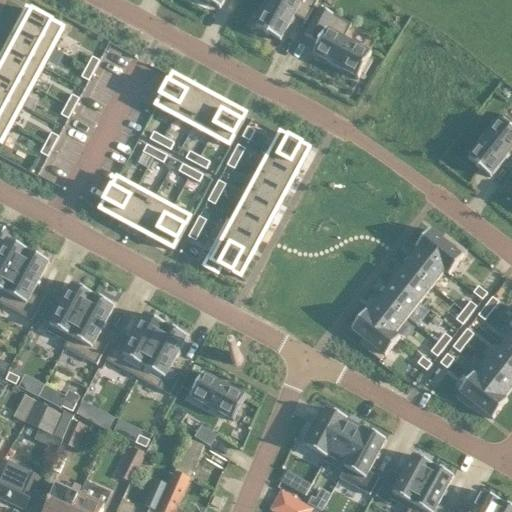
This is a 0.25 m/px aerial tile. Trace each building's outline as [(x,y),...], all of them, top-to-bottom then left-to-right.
[(264,33),(268,35),(268,34),(280,40),(293,14),(305,20),(316,0),(265,0),(260,10),(263,12),(256,27),(265,32),(264,33)] [(357,77),(360,72),(364,73),(371,59),(368,58),(371,52),(343,37),(351,23),(319,6),(304,35),(318,42),(312,53),(357,77)] [(64,28),(49,20),(27,8),(16,27),(53,47),(64,28)] [(6,46),(43,66),(53,47),(16,27),(6,46)] [(43,66),(6,46),(0,57),(0,68),(32,86),(43,66)] [(86,66),(93,70),(99,60),(92,56),(86,66)] [(93,70),(86,66),(81,76),(88,80),(93,70)] [(0,68),(0,93),(22,105),(32,86),(0,68)] [(172,75),(155,106),(174,116),(191,84),(173,74),(172,75)] [(192,126),(209,94),(191,84),(174,116),(192,126)] [(0,93),(0,118),(12,124),(22,105),(0,93)] [(66,104),(73,108),(78,97),(71,94),(66,104)] [(192,126),(210,136),(227,103),(209,94),(192,126)] [(246,113),(227,103),(210,136),(229,146),(246,114),(246,113)] [(73,108),(66,104),(60,114),(68,118),(73,108)] [(476,165),(475,166),(479,168),(479,167),(490,176),(509,151),(511,153),(511,120),(503,113),(489,132),(486,130),(476,142),(479,144),(468,158),(476,165)] [(0,143),(1,144),(12,124),(0,118),(0,143)] [(247,126),(241,136),(249,140),(254,130),(247,126)] [(149,138),(159,144),(163,136),(153,131),(149,138)] [(52,146),(58,136),(51,132),(45,142),(52,146)] [(270,150),(300,167),(310,148),(280,132),(280,133),(270,150)] [(159,144),(170,149),(174,142),(163,136),(159,144)] [(47,156),(52,146),(45,142),(40,152),(47,156)] [(156,149),(146,144),(142,151),(152,157),(156,149)] [(237,144),(232,154),(239,158),(244,148),(237,144)] [(156,149),(152,157),(163,162),(167,155),(156,149)] [(185,158),(195,163),(199,156),(189,150),(185,158)] [(300,167),(270,150),(268,154),(260,169),(290,185),(300,167)] [(234,168),(239,158),(232,154),(226,164),(234,168)] [(209,161),(199,156),(195,163),(206,168),(209,161)] [(188,176),(192,169),(182,163),(178,170),(188,176)] [(198,181),(202,174),(192,169),(188,176),(198,181)] [(260,169),(250,187),(280,203),(290,185),(260,169)] [(99,210),(118,220),(135,188),(117,177),(100,209),(99,210)] [(212,190),(220,194),(225,183),(218,179),(212,190)] [(271,221),(280,203),(250,187),(241,205),(271,221)] [(153,197),(135,188),(118,220),(136,230),(153,197)] [(214,204),(220,194),(212,190),(207,200),(214,204)] [(154,239),(171,207),(153,197),(136,230),(154,239)] [(271,221),(241,205),(235,216),(232,222),(261,239),(271,221)] [(171,207),(154,239),(173,249),(174,248),(190,217),(171,207)] [(193,226),(200,229),(206,219),(198,215),(193,226)] [(227,220),(217,239),(251,257),(261,239),(232,222),(227,220)] [(193,226),(187,236),(195,240),(200,229),(193,226)] [(415,247),(417,249),(444,270),(449,274),(463,255),(462,255),(466,250),(453,240),(450,245),(429,229),(415,247)] [(0,301),(28,250),(7,238),(0,250),(0,301)] [(251,257),(217,239),(203,264),(203,265),(217,273),(221,266),(240,277),(251,257)] [(444,270),(417,249),(412,257),(410,255),(403,263),(432,286),(444,270)] [(28,250),(0,301),(0,302),(31,319),(42,298),(32,293),(49,261),(28,250)] [(432,286),(403,263),(397,271),(399,273),(393,281),(419,302),(432,286)] [(384,287),(378,295),(407,318),(419,302),(393,281),(387,289),(384,287)] [(64,346),(93,294),(72,283),(58,307),(48,301),(41,315),(51,321),(46,330),(66,341),(64,346)] [(478,285),(472,291),(481,299),(487,292),(478,285)] [(114,305),(93,294),(64,346),(96,364),(107,343),(97,337),(114,305)] [(395,333),(407,318),(378,295),(372,303),(374,305),(368,312),(395,333)] [(484,305),(491,310),(498,301),(492,296),(484,305)] [(462,310),(469,315),(476,306),(469,300),(462,310)] [(484,319),(491,310),(484,305),(477,314),(484,319)] [(395,333),(368,312),(366,310),(351,328),(371,344),(367,349),(380,359),(384,354),(385,355),(399,336),(395,333)] [(469,315),(462,310),(455,318),(462,324),(469,315)] [(106,360),(137,377),(166,324),(145,313),(128,344),(117,338),(106,360)] [(187,335),(166,324),(137,377),(158,388),(187,335)] [(459,337),(466,342),(473,333),(466,328),(459,337)] [(437,342),(444,347),(451,338),(444,332),(437,342)] [(511,332),(502,345),(511,353),(511,332)] [(459,351),(466,342),(459,337),(452,346),(459,351)] [(444,347),(437,342),(430,350),(436,356),(444,347)] [(511,378),(511,353),(502,345),(490,361),(511,378)] [(446,353),(439,362),(446,367),(453,358),(446,353)] [(417,362),(426,370),(431,364),(422,356),(417,362)] [(504,397),(511,386),(511,378),(490,361),(478,376),(504,397)] [(5,379),(15,384),(19,377),(8,371),(5,379)] [(202,372),(189,396),(233,420),(246,396),(202,372)] [(504,397),(478,376),(473,373),(458,391),(459,392),(456,397),(468,406),(472,402),(492,417),(507,399),(504,397)] [(62,414),(34,401),(5,386),(0,394),(0,409),(24,423),(51,436),(62,414)] [(72,411),(75,403),(65,398),(61,406),(72,411)] [(82,400),(75,413),(86,418),(93,405),(82,400)] [(305,446),(324,456),(345,417),(326,407),(314,430),(309,427),(302,440),(301,441),(306,444),(305,446)] [(347,418),(345,417),(324,456),(322,460),(342,471),(364,428),(354,423),(349,420),(347,419),(347,418)] [(61,441),(74,447),(84,424),(72,418),(61,441)] [(194,436),(209,445),(216,434),(201,424),(194,436)] [(364,428),(342,471),(338,478),(369,494),(377,480),(379,476),(371,472),(368,471),(375,458),(378,452),(385,439),(364,428)] [(135,442),(145,447),(149,439),(138,435),(135,442)] [(118,469),(132,476),(144,453),(130,446),(118,469)] [(389,469),(375,495),(389,503),(391,499),(400,504),(408,508),(409,509),(433,464),(413,454),(405,468),(402,473),(401,475),(389,469)] [(3,458),(0,463),(0,495),(24,507),(39,475),(3,458)] [(408,508),(406,511),(446,511),(448,509),(438,504),(453,475),(433,464),(409,509),(408,508)] [(286,470),(280,481),(292,488),(298,477),(286,470)] [(174,511),(189,479),(173,472),(167,484),(155,511),(174,511)] [(114,511),(155,511),(167,484),(152,478),(141,504),(147,506),(144,511),(128,511),(133,503),(121,498),(114,511)] [(41,511),(70,511),(79,493),(55,482),(41,511)] [(283,490),(272,509),(277,511),(289,511),(291,510),(295,511),(310,511),(313,507),(297,499),(283,490)] [(459,505),(454,511),(494,511),(500,501),(480,490),(470,510),(459,505)] [(79,493),(70,511),(99,511),(103,503),(79,493)] [(311,496),(307,503),(321,510),(324,504),(315,498),(311,496)] [(511,511),(511,507),(500,501),(494,511),(511,511)]
